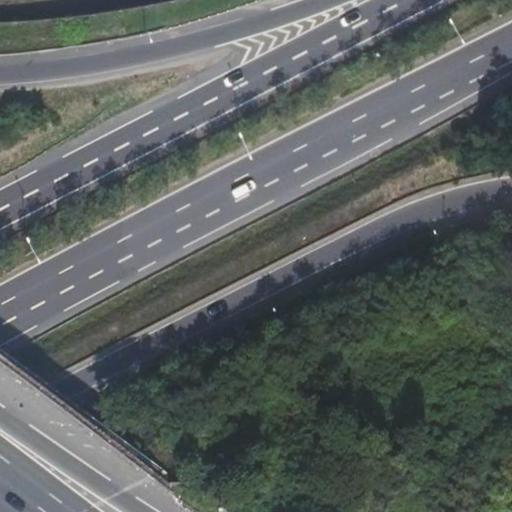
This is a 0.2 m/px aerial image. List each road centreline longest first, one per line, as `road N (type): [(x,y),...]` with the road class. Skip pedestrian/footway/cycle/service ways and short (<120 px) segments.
road 1 (trunk): [(0,336),(511,50)]
road 2 (motorway): [(0,304),(511,40)]
road 3 (motorway): [(0,446),(408,235),(511,206)]
road 4 (trunk): [(406,0),(0,208)]
road 5 (motorway): [(327,0),(135,55),(0,72)]
road 6 (motorway): [(142,511),(0,433)]
